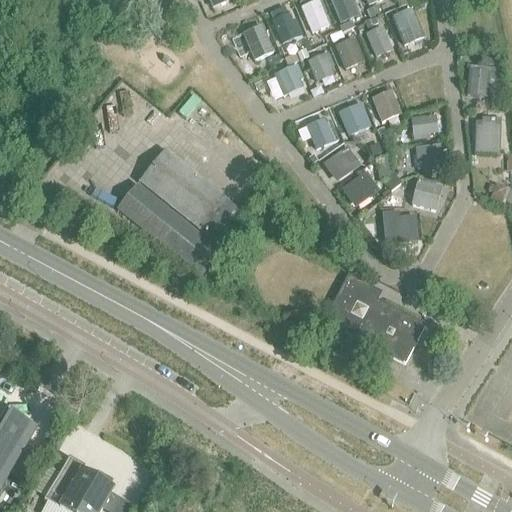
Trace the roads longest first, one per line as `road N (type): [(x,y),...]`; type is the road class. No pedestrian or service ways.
road 1 (residential): [(0,289),(219,427),(259,407)]
road 2 (unknown): [(21,228),(69,172),(131,123),(163,128),(220,167)]
road 3 (tertiary): [(206,357),(0,244)]
road 4 (unclassified): [(416,461),(511,292)]
road 5 (tertiary): [(259,407),(397,495)]
road 6 (tertiary): [(416,461),(276,386)]
